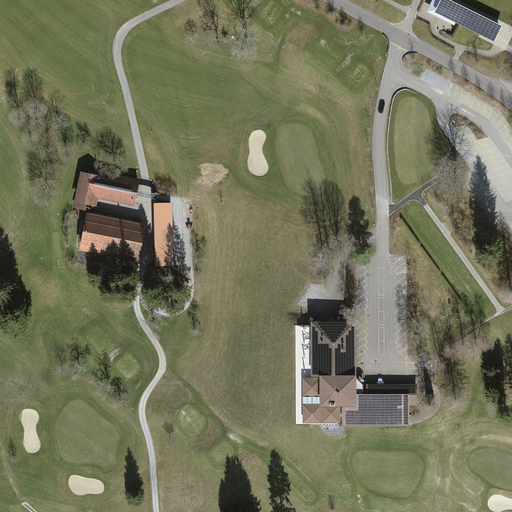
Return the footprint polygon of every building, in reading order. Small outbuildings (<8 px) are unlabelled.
[(503,27),(448,0),(441,0),(435,13),(495,42),(503,27)] [(140,182),(82,171),(75,206),(77,207),(75,217),(84,219),(86,208),(97,210),(100,198),(135,205),(140,182)] [(171,204),(154,204),(155,267),(173,266),(171,204)] [(145,223),(89,211),(81,249),(137,261),(145,223)] [(344,324),(312,324),(313,375),(304,375),(304,421),(344,421),(344,425),(408,425),(408,407),(420,407),(420,386),(354,386),(353,324),(344,324)]
